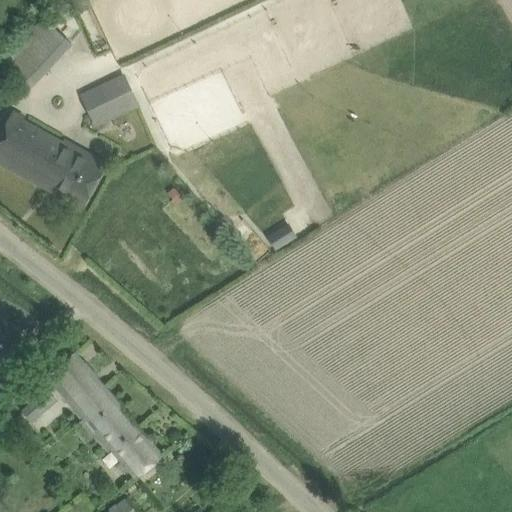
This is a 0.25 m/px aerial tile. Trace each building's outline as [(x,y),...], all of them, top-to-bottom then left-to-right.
[(90,9),(86,0),(68,0),(76,15),(90,9)] [(1,64),(30,90),(72,44),(43,18),(1,64)] [(125,73),(80,94),(96,127),(141,106),(125,73)] [(85,201),(102,172),(106,164),(14,112),(0,136),(0,161),(53,191),(56,185),(85,201)] [(60,364),(46,376),(82,418),(96,434),(98,436),(110,450),(112,449),(122,462),(118,466),(124,473),(129,469),(136,478),(148,468),(164,455),(153,442),(149,438),(75,351),(60,364)] [(57,392),(24,412),(35,431),(69,411),(57,392)] [(136,511),(125,499),(109,511),(136,511)]
